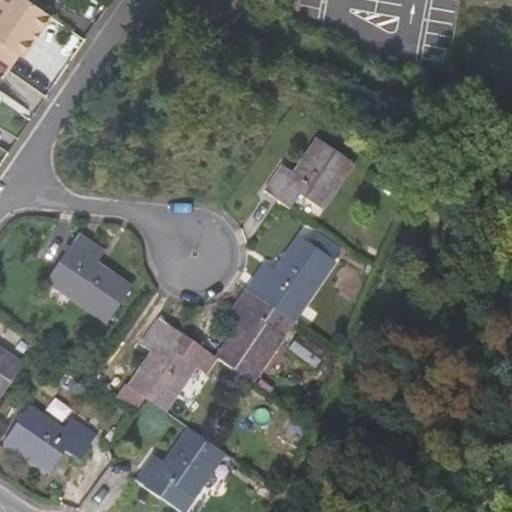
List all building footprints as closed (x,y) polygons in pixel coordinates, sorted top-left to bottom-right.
[(42,18),(14,0),(0,0),(0,70),(10,57),(14,60),(42,18)] [(248,197),(264,208),(274,214),(283,201),(303,214),(334,169),(304,149),(280,183),(265,172),(248,197)] [(66,240),(37,283),(95,323),(117,291),(83,268),(90,257),(66,240)] [(227,330),(203,363),(236,384),(267,339),(247,326),(255,313),(275,327),(316,268),(285,246),(261,279),(250,271),(215,321),(227,330)] [(142,360),(119,395),(136,406),(151,416),(180,372),(192,380),(203,363),(144,326),(127,349),(142,360)] [(0,386),(8,374),(0,368),(0,386)] [(128,419),(136,406),(119,395),(113,390),(103,402),(128,419)] [(0,436),(0,451),(38,476),(52,458),(67,468),(86,441),(59,423),(49,436),(15,414),(0,436)] [(141,462),(124,487),(163,511),(173,511),(211,457),(178,435),(153,470),(141,462)]
